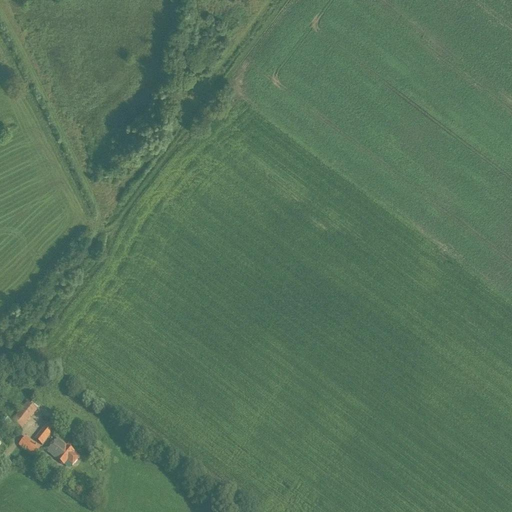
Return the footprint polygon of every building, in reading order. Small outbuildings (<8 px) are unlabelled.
[(21,429),(36,410),(26,402),(11,421),(21,429)] [(7,420),(5,418),(2,421),(4,423),(0,428),(3,431),(6,428),(12,432),(16,427),(7,419),(7,420)] [(42,446),(55,430),(46,424),(34,440),(42,446)] [(34,459),(41,450),(25,437),(18,446),(34,459)] [(63,466),(66,462),(72,467),(80,457),(74,453),(57,439),(47,452),(63,466)]
